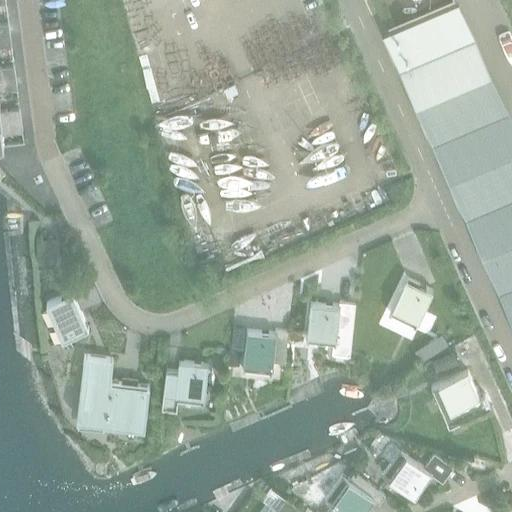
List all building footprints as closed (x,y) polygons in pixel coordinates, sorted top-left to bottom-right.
[(408,19),(386,29),(511,309),(511,121),(458,0),(451,0),(450,1),(408,19)] [(0,34),(10,34),(8,22),(0,23),(0,34)] [(0,46),(11,45),(10,34),(0,34),(0,46)] [(0,78),(15,76),(14,65),(0,66),(0,78)] [(0,90),(17,88),(15,76),(0,78),(0,90)] [(0,122),(21,120),(19,108),(0,110),(0,122)] [(21,120),(0,122),(0,144),(4,144),(2,134),(22,131),(21,120)] [(336,123),(308,136),(323,166),(350,153),(336,123)] [(406,276),(388,312),(415,325),(433,289),(406,276)] [(62,339),(88,328),(72,291),(46,302),(62,339)] [(349,354),(352,334),(355,302),(339,300),(338,303),(310,300),(306,340),(332,343),(331,352),(349,354)] [(242,369),(271,372),(273,360),(285,362),(288,330),(275,329),(275,332),(246,329),(242,369)] [(440,333),(427,341),(434,352),(447,344),(440,333)] [(228,363),(238,364),(239,351),(230,350),(228,363)] [(438,374),(459,365),(453,350),(432,359),(438,374)] [(149,385),(110,380),(113,358),(84,355),(76,417),(144,425),(149,385)] [(203,402),(208,362),(179,359),(174,399),(203,402)] [(484,393),(479,395),(467,369),(431,386),(448,426),(491,407),(484,393)] [(402,382),(390,388),(396,400),(408,394),(402,382)] [(434,452),(424,466),(399,448),(382,472),(414,495),(431,473),(442,481),(453,466),(434,452)] [(470,468),(483,470),(485,461),(472,459),(470,468)] [(363,511),(373,498),(379,502),(385,494),(354,471),(348,478),(342,473),(324,497),(330,502),(322,511),(363,511)] [(313,511),(307,507),(303,511),(285,498),(277,510),(270,505),(265,511),(313,511)]
